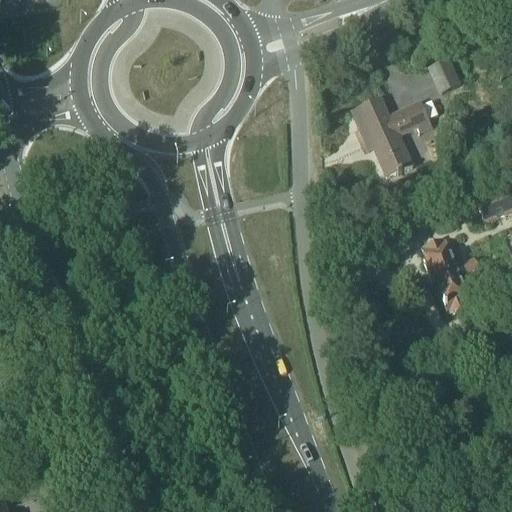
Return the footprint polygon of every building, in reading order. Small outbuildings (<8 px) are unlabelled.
[(434,88),(438,98),(460,89),(448,62),(426,72),(434,88)] [(387,121),(379,103),(350,115),(362,143),(367,141),(386,182),(397,177),(411,171),(398,139),(416,131),(419,136),(431,131),(428,124),(437,119),(430,105),(421,109),(420,106),(387,121)] [(506,194),(475,205),(478,212),(484,230),(511,218),(511,190),(505,193),(506,194)] [(470,308),(445,241),(421,251),(427,268),(424,269),(431,287),(434,285),(447,318),(470,308)] [(465,278),(477,273),(473,263),(461,268),(465,278)] [(400,429),(394,414),(381,419),(386,434),(400,429)]
